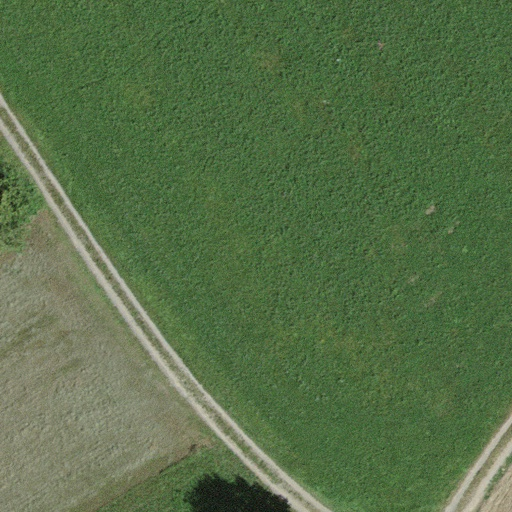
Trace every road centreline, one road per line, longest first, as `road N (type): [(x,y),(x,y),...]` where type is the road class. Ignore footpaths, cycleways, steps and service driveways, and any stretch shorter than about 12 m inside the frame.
road 1 (track): [(0,89),(134,296),(277,459),(347,511)]
road 2 (track): [(511,409),(427,511)]
